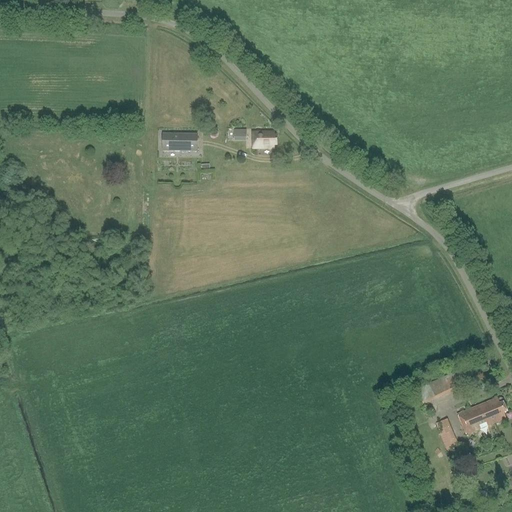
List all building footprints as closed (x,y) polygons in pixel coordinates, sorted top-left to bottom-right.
[(247,131),(235,131),(235,141),(247,141),(247,131)] [(278,145),(278,136),(275,136),(275,132),(253,132),(253,148),(274,148),(274,145),(278,145)] [(198,152),(198,135),(164,135),(164,152),(198,152)] [(417,393),(423,406),(469,385),(463,372),(417,393)] [(504,414),(508,412),(505,403),(501,405),(499,399),(459,416),(467,436),(507,419),(504,414)] [(448,418),(437,423),(448,447),(459,442),(448,418)]
